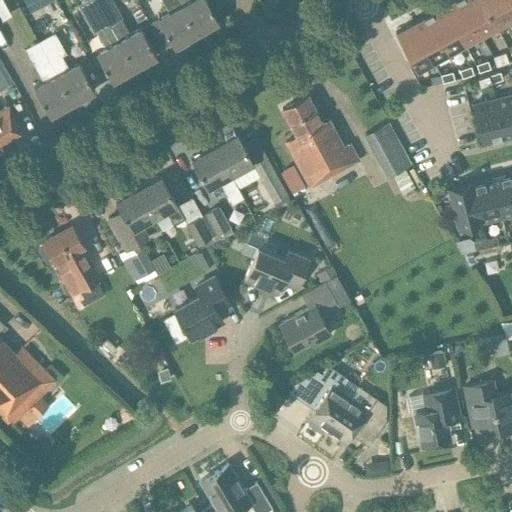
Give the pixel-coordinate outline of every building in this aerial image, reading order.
[(26,0),(31,9),(48,0),(26,0)] [(132,70),(93,0),(84,0),(77,5),(93,34),(96,32),(105,48),(96,53),(112,82),(132,70)] [(93,0),(132,70),(157,57),(141,28),(132,33),(113,0),(93,0)] [(187,40),(197,34),(177,0),(161,0),(168,13),(158,19),(149,24),(163,48),(171,43),(174,47),(176,46),(177,48),(188,42),(187,40)] [(177,0),(197,34),(219,22),(206,0),(191,0),(192,0),(191,0),(177,0)] [(464,43),(480,34),(460,0),(452,0),(443,5),(464,43)] [(495,27),(496,27),(481,0),(460,0),(480,34),(494,26),(495,27)] [(481,0),(496,27),(511,18),(511,8),(507,0),(481,0)] [(448,51),(464,43),(443,5),(427,14),(448,51)] [(432,60),(448,51),(427,14),(412,23),(432,60)] [(416,69),(432,60),(412,23),(395,32),(416,69)] [(68,69),(52,39),(40,45),(38,41),(36,42),(72,103),(94,91),(79,63),(68,69)] [(49,116),(72,103),(36,42),(24,48),(44,82),(34,88),(49,116)] [(496,66),(508,62),(505,52),(493,56),(496,66)] [(0,88),(13,81),(0,58),(0,88)] [(479,72),(490,68),(488,60),(476,64),(479,72)] [(462,78),(473,74),(471,66),(459,70),(462,78)] [(442,82),(454,79),(452,71),(440,74),(442,82)] [(491,83),(502,79),(500,71),(488,75),(491,83)] [(490,83),(487,76),(477,79),(480,87),(490,83)] [(504,137),(511,135),(511,94),(495,98),(504,137)] [(311,187),(351,166),(360,161),(350,142),(340,147),(326,120),(321,122),(307,95),(282,109),(296,136),(286,142),(311,187)] [(482,143),(504,137),(495,98),(473,104),(482,143)] [(0,142),(22,131),(8,106),(0,111),(0,142)] [(410,163),(388,122),(363,135),(386,177),(391,175),(402,194),(414,188),(403,167),(410,163)] [(231,176),(252,164),(277,209),(291,202),(266,157),(253,164),(237,135),(214,147),(241,198),(242,198),(231,176)] [(241,198),(214,147),(192,159),(208,189),(220,182),(231,204),(241,198)] [(305,188),(292,164),(278,171),(291,195),(305,188)] [(511,172),(492,177),(502,216),(511,213),(511,172)] [(183,219),(160,177),(138,189),(154,219),(166,212),(173,225),(183,219)] [(471,182),(481,221),(502,216),(492,177),(471,182)] [(448,188),(458,227),(481,221),(471,182),(448,188)] [(120,210),(106,217),(125,252),(150,238),(143,225),(154,219),(138,189),(116,202),(120,210)] [(201,215),(216,242),(233,232),(219,205),(201,215)] [(201,215),(185,225),(197,246),(200,244),(203,249),(206,247),(216,242),(201,215)] [(99,280),(82,249),(84,248),(72,225),(42,241),(43,242),(40,243),(39,247),(46,260),(50,261),(52,260),(60,273),(58,274),(71,296),(99,280)] [(486,239),(487,247),(499,245),(497,237),(486,239)] [(476,250),(487,247),(486,239),(474,242),(476,250)] [(140,248),(120,259),(132,281),(155,269),(143,247),(140,248)] [(203,249),(194,254),(203,269),(214,262),(206,247),(203,249)] [(257,247),(244,280),(276,293),(281,282),(297,289),(310,260),(288,250),(284,259),(257,247)] [(321,283),(337,274),(332,264),(315,273),(321,283)] [(337,274),(321,283),(301,294),(309,308),(279,324),(294,350),(310,341),(312,345),(330,335),(318,313),(336,302),(338,304),(350,298),(337,274)] [(176,311),(162,319),(175,341),(188,334),(191,340),(223,322),(217,311),(230,304),(214,276),(195,286),(199,294),(174,308),(176,311)] [(102,335),(94,343),(108,357),(116,348),(102,335)] [(12,423),(26,409),(35,418),(49,405),(40,396),(54,382),(20,348),(14,354),(0,339),(0,412),(8,420),(12,423)] [(441,354),(429,356),(431,365),(443,363),(441,354)] [(308,418),(310,419),(308,422),(309,425),(320,432),(323,432),(324,429),(327,431),(350,397),(340,391),(347,380),(327,366),(312,387),(324,395),(308,418)] [(492,381),(464,386),(473,426),(486,423),(488,432),(511,426),(511,408),(509,392),(495,395),(492,381)] [(421,446),(449,440),(446,422),(459,420),(452,387),(421,393),(424,411),(414,413),(421,446)] [(350,397),(327,431),(345,444),(362,420),(378,431),(386,421),(386,405),(367,392),(359,404),(350,397)] [(200,481),(213,503),(206,507),(209,511),(234,511),(249,503),(254,511),(264,511),(272,508),(257,481),(243,489),(228,464),(200,481)]
